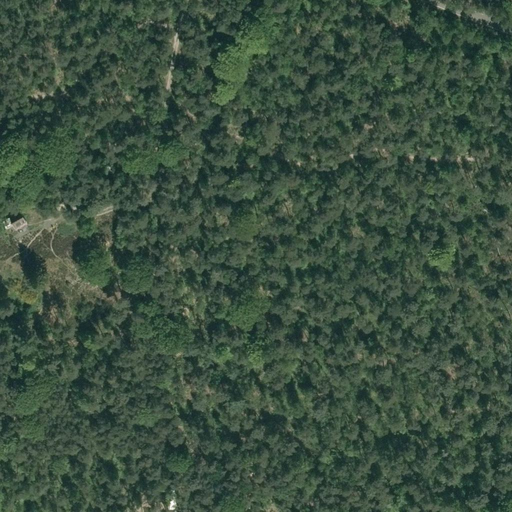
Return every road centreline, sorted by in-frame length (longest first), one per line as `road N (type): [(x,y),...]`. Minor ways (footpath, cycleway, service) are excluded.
road 1 (track): [(511,171),(385,150),(297,165),(209,127),(168,91)]
road 2 (track): [(174,53),(169,27),(145,22),(98,55),(72,87),(23,100),(0,122)]
